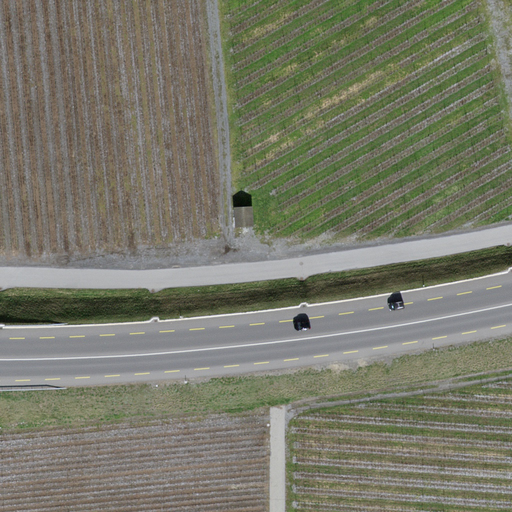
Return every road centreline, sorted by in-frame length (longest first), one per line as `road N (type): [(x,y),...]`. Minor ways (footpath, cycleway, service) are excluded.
road 1 (primary): [(511,303),(218,347),(0,359)]
road 2 (unclassified): [(511,232),(196,276),(0,276)]
